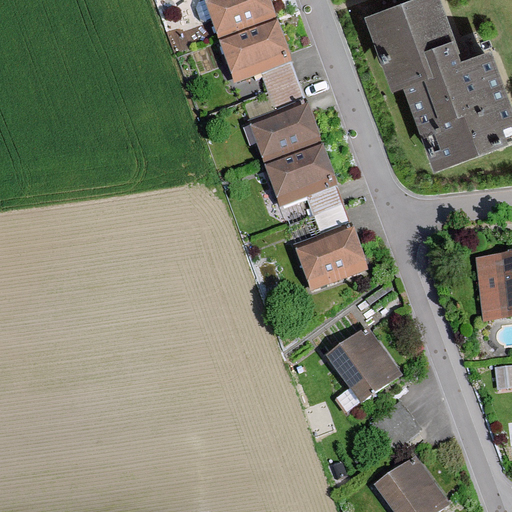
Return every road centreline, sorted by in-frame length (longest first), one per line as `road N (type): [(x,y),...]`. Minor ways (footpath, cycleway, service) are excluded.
road 1 (residential): [(399,219),(500,510)]
road 2 (residential): [(316,0),(399,219)]
